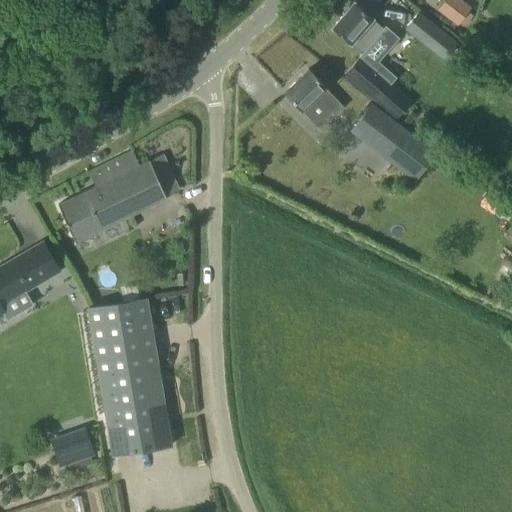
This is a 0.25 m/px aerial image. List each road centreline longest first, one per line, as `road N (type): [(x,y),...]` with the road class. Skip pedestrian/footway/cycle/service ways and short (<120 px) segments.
road 1 (unclassified): [(250,511),(219,403),(212,65)]
road 2 (tertiary): [(0,189),(212,65)]
